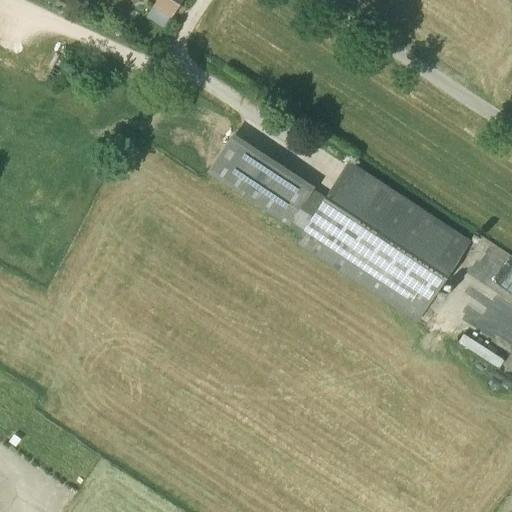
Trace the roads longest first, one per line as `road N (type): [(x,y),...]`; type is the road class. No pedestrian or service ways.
road 1 (track): [(3,0),(139,66),(158,66),(203,0)]
road 2 (track): [(314,0),(511,130)]
road 3 (track): [(339,176),(169,54)]
